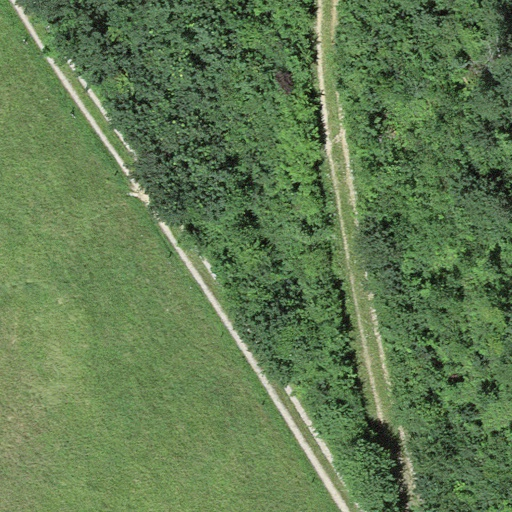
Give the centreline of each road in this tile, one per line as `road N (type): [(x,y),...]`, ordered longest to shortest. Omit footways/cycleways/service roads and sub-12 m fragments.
road 1 (track): [(18,0),(95,131),(354,511)]
road 2 (track): [(329,0),(324,115),(415,511)]
